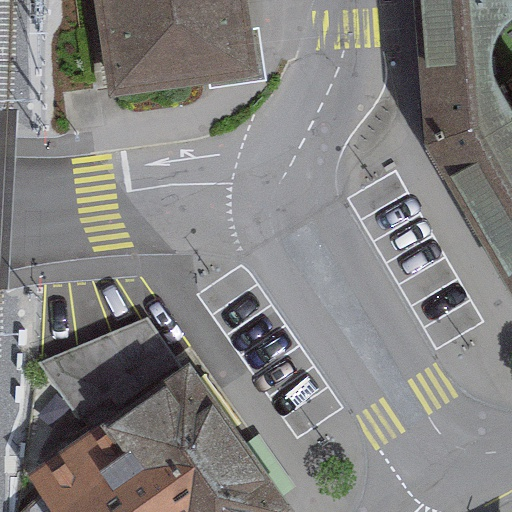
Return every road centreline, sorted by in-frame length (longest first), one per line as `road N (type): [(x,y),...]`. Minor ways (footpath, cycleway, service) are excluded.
road 1 (residential): [(278,189),(287,230),(405,406),(462,465)]
road 2 (residential): [(0,211),(278,189)]
road 3 (residential): [(339,0),(342,60),(278,189)]
